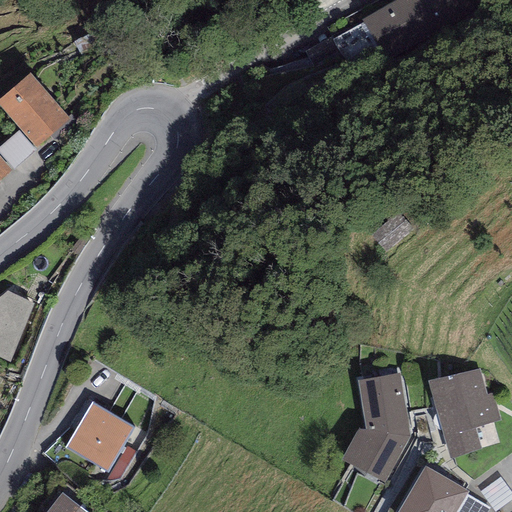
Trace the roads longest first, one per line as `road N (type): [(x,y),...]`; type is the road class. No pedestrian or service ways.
road 1 (tertiary): [(0,473),(84,272),(176,150),(177,132),(165,114)]
road 2 (tertiary): [(165,114),(146,108),(124,117),(55,208),(0,256)]
road 3 (unclassified): [(165,114),(359,0)]
